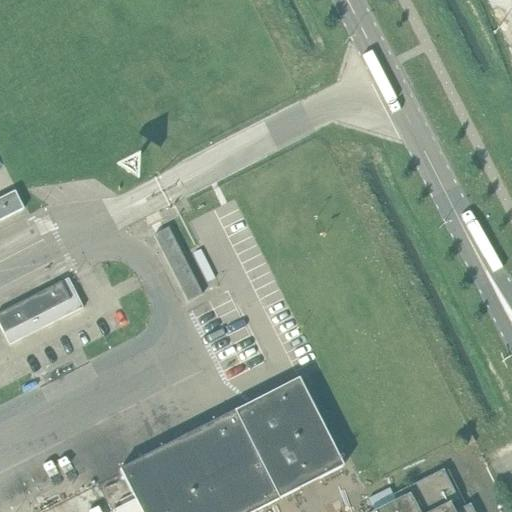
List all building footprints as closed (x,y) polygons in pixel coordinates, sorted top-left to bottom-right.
[(0,220),(22,209),(13,192),(0,199),(0,220)] [(187,303),(202,296),(168,229),(153,236),(187,303)] [(0,328),(9,346),(82,308),(67,279),(60,283),(0,313),(0,328)] [(139,511),(255,511),(342,468),(298,380),(119,470),(134,500),(139,511)] [(465,448),(474,443),(470,434),(460,439),(465,448)] [(460,510),(455,501),(457,500),(442,470),(392,496),(395,501),(374,511),(473,511),(469,505),(460,510)] [(139,511),(134,500),(111,511),(139,511)]
